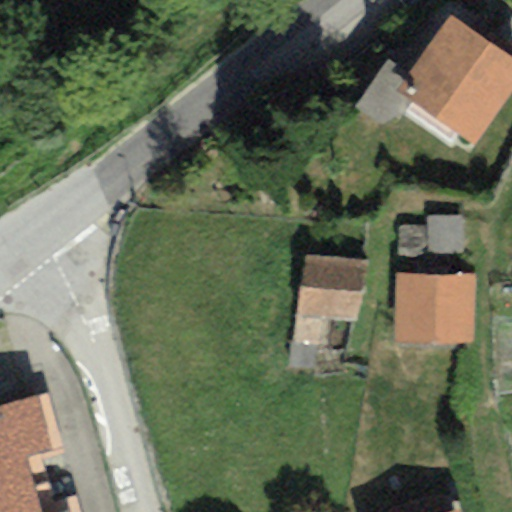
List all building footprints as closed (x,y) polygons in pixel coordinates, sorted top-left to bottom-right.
[(511,91),(511,59),(450,15),(395,93),(473,148),(511,91)] [(458,218),(426,218),(426,227),(396,227),(396,260),(425,260),(425,253),(458,253),(458,218)] [(305,259),(293,349),(321,353),(325,317),(355,321),(362,266),(305,259)] [(473,277),(395,275),(394,343),(472,345),(473,277)] [(0,511),(39,511),(25,457),(49,451),(37,397),(0,407),(0,511)]
